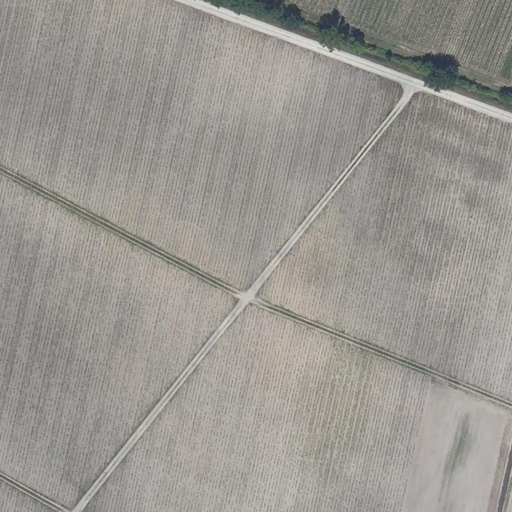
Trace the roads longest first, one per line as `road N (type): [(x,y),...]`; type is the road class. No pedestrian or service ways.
road 1 (track): [(0,169),(246,298),(511,405)]
road 2 (track): [(75,511),(413,82)]
road 3 (track): [(256,0),(511,90)]
